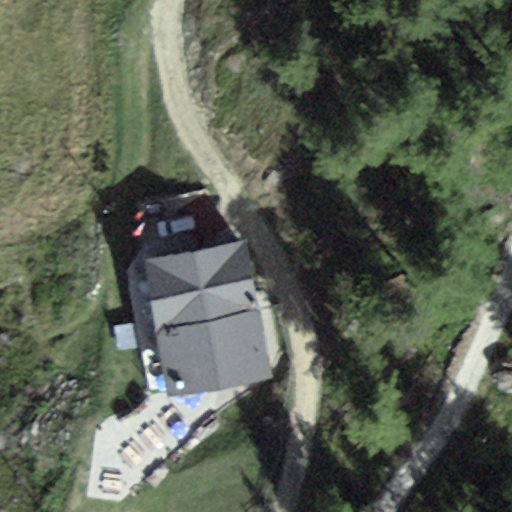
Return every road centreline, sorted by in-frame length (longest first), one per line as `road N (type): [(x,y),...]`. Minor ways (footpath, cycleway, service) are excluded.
road 1 (track): [(172,0),(163,22),(187,117),(288,291),(307,349),(283,511)]
road 2 (track): [(377,511),(456,405),(511,271)]
